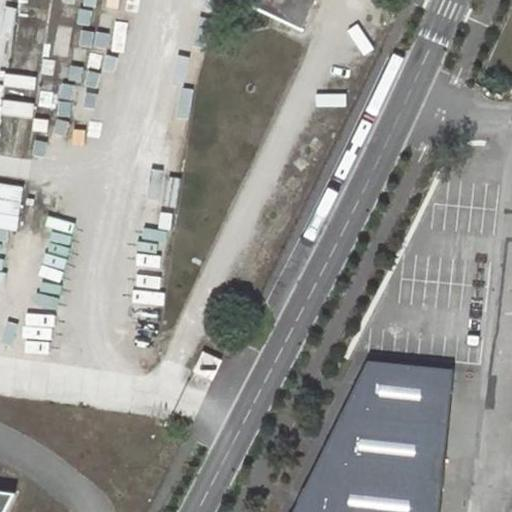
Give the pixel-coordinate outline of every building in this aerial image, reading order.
[(64,0),(62,17),(99,22),(101,0),(64,0)] [(257,0),(254,7),(300,29),(314,0),(257,0)] [(9,87),(41,92),(45,65),(14,60),(9,87)] [(0,228),(19,232),(28,188),(0,182),(0,228)] [(367,364),(293,511),(437,511),(453,371),(367,364)] [(0,511),(7,511),(19,490),(0,487),(0,511)]
